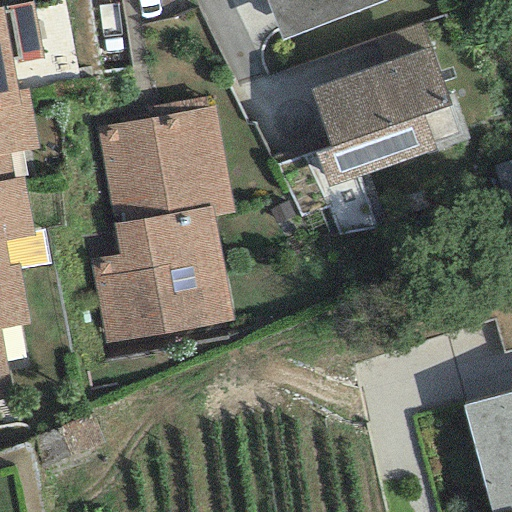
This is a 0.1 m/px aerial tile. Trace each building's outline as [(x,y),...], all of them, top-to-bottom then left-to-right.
[(264,0),(280,41),(384,0),(264,0)] [(32,3),(0,8),(0,93),(15,91),(11,64),(41,59),(32,3)] [(429,49),(308,90),(328,148),(313,153),(324,188),(460,142),(429,49)] [(27,89),(15,91),(0,93),(0,180),(12,179),(7,154),(38,148),(27,89)] [(149,119),(94,129),(111,224),(210,206),(212,216),(232,213),(210,96),(147,107),(149,119)] [(511,160),(494,165),(502,195),(511,192),(511,160)] [(21,177),(12,179),(0,180),(0,268),(8,267),(3,241),(32,236),(21,177)] [(212,216),(210,206),(111,224),(117,255),(87,261),(103,344),(231,321),(212,216)] [(18,265),(8,267),(0,268),(0,399),(11,397),(0,336),(0,329),(28,325),(18,265)] [(511,511),(511,394),(462,407),(480,476),(489,511),(511,511)]
